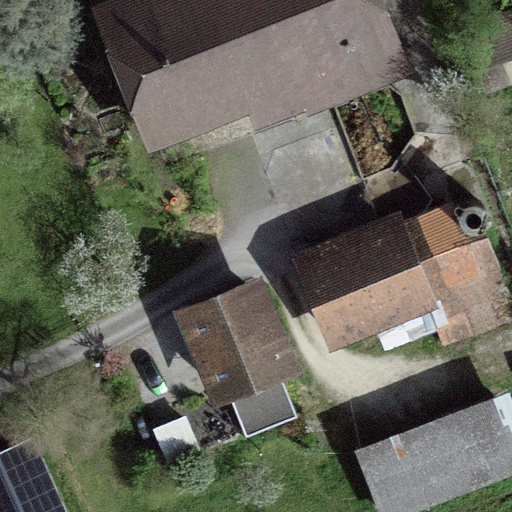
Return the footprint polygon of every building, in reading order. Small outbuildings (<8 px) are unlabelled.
[(92,0),(149,141),(248,101),(256,121),(305,102),(307,108),(414,65),(388,0),(92,0)] [(511,7),(470,23),(485,63),(503,57),(511,80),(511,7)] [(292,245),(330,342),(377,324),(437,301),(403,216),(399,204),(292,245)] [(437,301),(377,324),(385,347),(439,326),(445,342),(511,316),(511,291),(487,227),(467,235),(480,268),(446,282),(418,210),(403,216),(437,301)] [(179,318),(213,399),(227,393),(246,438),(298,416),(278,368),(292,362),(260,284),(179,318)] [(511,415),(511,389),(509,382),(354,440),(380,511),(397,511),(511,468),(511,420),(510,416),(511,415)]
